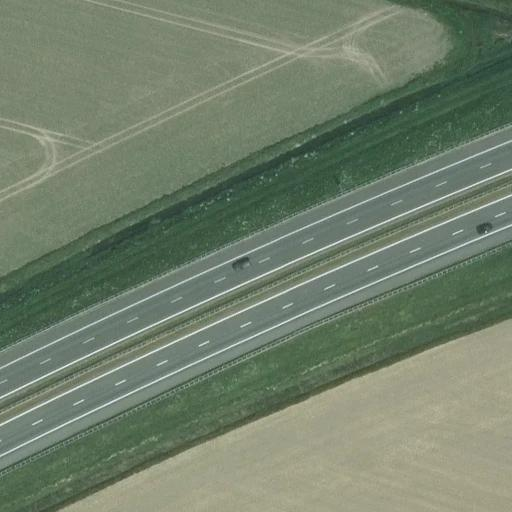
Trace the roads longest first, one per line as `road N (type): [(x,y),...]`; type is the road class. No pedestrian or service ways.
road 1 (motorway): [(511,145),(343,213),(0,383)]
road 2 (motorway): [(0,439),(511,209)]
